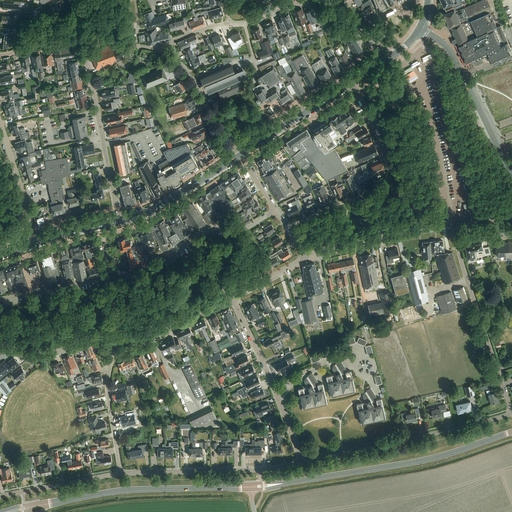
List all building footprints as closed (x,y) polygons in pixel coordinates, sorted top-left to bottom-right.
[(171,0),(172,2),(171,2),(172,6),(174,5),(174,10),(186,8),(185,3),(186,3),(185,0),(171,0)] [(208,0),(209,3),(203,4),(204,8),(214,6),(213,3),(218,2),(217,0),(208,0)] [(364,18),(368,15),(374,11),(371,7),(373,5),(370,0),(368,0),(362,4),(362,5),(358,8),(361,12),(364,18)] [(374,0),(374,1),(378,11),(379,11),(380,12),(388,9),(387,8),(389,7),(388,6),(389,5),(387,0),(386,0),(385,0),(374,0)] [(441,0),(447,13),(454,9),(454,8),(456,8),(465,3),(463,0),(441,0)] [(447,13),(441,15),(447,27),(450,26),(450,27),(450,26),(455,38),(456,41),(460,39),(461,42),(458,43),(458,44),(457,44),(465,63),(471,60),(472,61),(473,61),(475,65),(476,65),(483,63),(483,61),(481,56),(485,54),(487,57),(487,58),(486,58),(486,59),(487,59),(487,60),(488,60),(488,59),(489,59),(490,60),(491,61),(511,53),(510,49),(511,49),(501,25),(497,27),(493,20),(496,18),(494,13),(491,14),(490,12),(493,11),(487,0),(481,0),(461,9),(461,10),(458,11),(457,10),(455,11),(455,9),(456,9),(456,8),(454,8),(454,9),(447,13)] [(4,2),(4,4),(3,4),(2,7),(3,8),(3,9),(8,10),(12,10),(19,10),(19,6),(22,6),(22,2),(15,1),(14,3),(4,2)] [(213,17),(223,15),(221,7),(207,11),(208,16),(212,15),(213,17)] [(297,10),(302,26),(303,25),(302,23),(306,22),(304,16),(305,16),(304,13),(303,14),(302,10),(300,8),(297,10)] [(302,26),(297,10),(293,11),(297,25),(298,24),(299,27),(302,26)] [(148,29),(166,23),(169,22),(167,14),(155,17),(152,11),(144,14),(147,20),(146,20),(145,21),(146,24),(147,24),(148,29)] [(315,28),(314,25),(313,22),(316,20),(313,12),(310,11),(306,13),(314,31),(320,29),(319,26),(315,28)] [(282,19),(278,21),(282,30),(282,31),(287,29),(288,34),(291,33),(295,31),(294,30),(288,13),(288,14),(281,16),(281,19),(282,19)] [(198,24),(200,27),(206,25),(202,16),(198,17),(198,19),(197,17),(195,18),(196,20),(197,24),(198,24)] [(183,19),(169,23),(171,31),(185,26),(184,23),(183,19)] [(192,30),(200,27),(198,24),(197,24),(196,20),(195,20),(194,19),(189,21),(192,30)] [(271,32),(273,35),(274,39),(278,37),(277,33),(276,33),(275,30),(277,30),(275,25),(274,26),(272,20),(267,22),(271,32)] [(323,28),(328,37),(333,34),(328,25),(323,28)] [(161,36),(160,33),(157,33),(156,28),(151,29),(155,44),(163,41),(162,36),(161,36)] [(260,41),(263,40),(261,36),(262,36),(259,28),(252,30),(255,38),(259,37),(260,41)] [(149,45),(155,44),(151,29),(145,31),(149,45)] [(162,36),(163,41),(163,42),(170,40),(168,31),(166,31),(166,30),(164,31),(165,32),(160,33),(161,36),(162,36)] [(234,46),(240,43),(238,40),(245,37),(242,30),(233,35),(235,39),(231,41),(234,46)] [(195,44),(197,43),(196,40),(197,40),(195,34),(188,38),(190,43),(191,42),(192,43),(192,45),(195,44)] [(221,43),(225,41),(223,36),(221,37),(219,34),(212,38),(216,47),(221,44),(221,43)] [(345,39),(342,40),(345,44),(347,43),(349,46),(346,48),(351,56),(355,54),(356,56),(362,52),(355,40),(356,39),(353,35),(345,39)] [(0,46),(4,47),(4,48),(6,48),(6,47),(7,48),(8,41),(10,41),(10,42),(15,42),(15,38),(8,38),(8,40),(1,39),(0,38),(0,46)] [(197,49),(195,44),(192,45),(192,43),(191,42),(190,43),(188,38),(179,42),(182,49),(183,49),(191,46),(193,50),(194,50),(197,49)] [(268,39),(260,42),(263,50),(268,48),(270,48),(270,46),(268,39)] [(333,49),(337,55),(336,55),(343,67),(351,61),(344,50),(340,44),(333,49)] [(107,46),(114,63),(121,60),(120,58),(124,57),(119,46),(112,48),(111,45),(107,46)] [(114,63),(107,46),(90,53),(97,70),(114,63)] [(203,58),(201,55),(197,57),(196,54),(195,54),(193,50),(191,46),(183,49),(187,58),(188,58),(190,63),(203,58)] [(225,49),(230,57),(231,56),(234,54),(230,46),(225,49)] [(66,49),(67,58),(74,56),(73,48),(66,49)] [(260,59),(270,55),(268,48),(263,50),(258,52),(260,59)] [(335,73),(337,72),(342,68),(334,55),(335,55),(331,48),(328,50),(327,50),(325,51),(326,52),(328,57),(329,57),(330,59),(327,60),(330,66),(335,73)] [(63,66),(62,60),(61,59),(60,50),(59,50),(59,52),(54,53),(55,61),(59,61),(59,63),(59,67),(63,66)] [(52,65),(55,65),(53,53),(43,55),(45,67),(51,65),(52,65)] [(204,54),(201,55),(203,58),(190,63),(192,67),(201,63),(200,61),(206,59),(204,54)] [(35,68),(40,67),(41,72),(39,72),(40,79),(44,78),(43,72),(44,71),(43,67),(42,67),(40,55),(33,57),(35,68)] [(309,90),(318,84),(316,81),(317,80),(302,55),(292,61),(309,90)] [(213,56),(208,58),(211,64),(216,61),(215,58),(214,59),(213,56)] [(230,57),(221,58),(224,65),(232,61),(231,56),(230,57)] [(29,57),(22,58),(23,67),(22,67),(23,72),(29,71),(28,66),(31,66),(29,57)] [(70,63),(71,69),(79,67),(77,61),(74,62),(73,59),(66,60),(66,63),(70,63)] [(322,82),(325,80),(331,76),(320,59),(311,64),(312,66),(322,82)] [(147,87),(165,80),(165,82),(178,77),(174,71),(169,72),(167,66),(169,66),(168,62),(158,65),(159,67),(142,74),(147,87)] [(9,69),(13,68),(12,64),(8,65),(8,63),(0,64),(0,71),(0,73),(10,71),(9,69)] [(286,72),(282,64),(277,66),(280,74),(286,72)] [(201,79),(204,87),(209,85),(211,89),(217,87),(222,97),(239,90),(241,89),(243,88),(239,79),(247,76),(244,68),(235,73),(232,65),(201,79)] [(267,69),(264,70),(262,72),(262,73),(258,75),(262,82),(253,88),(261,102),(265,100),(267,104),(277,97),(281,104),(284,102),(286,105),(293,100),(281,80),(282,80),(273,65),(272,66),(269,67),(267,69)] [(80,74),(79,67),(71,69),(73,76),(80,74)] [(410,85),(420,79),(413,68),(404,74),(410,85)] [(126,83),(138,81),(135,74),(131,72),(126,83)] [(299,97),(302,95),(306,92),(301,84),(302,83),(296,72),(292,74),(290,75),(286,77),(292,88),(293,88),(295,92),(296,92),(299,97)] [(82,80),(80,74),(73,76),(74,82),(71,83),(83,81),(82,80)] [(7,84),(15,82),(14,75),(5,77),(1,78),(2,84),(6,83),(7,84)] [(173,86),(175,89),(177,92),(179,90),(180,92),(186,88),(181,80),(175,84),(173,86)] [(71,83),(72,86),(68,87),(69,91),(84,87),(83,81),(71,83)] [(13,88),(7,89),(7,91),(3,91),(4,97),(8,96),(8,99),(15,98),(20,97),(20,94),(14,95),(13,88)] [(76,96),(76,98),(86,95),(85,93),(84,93),(83,88),(74,91),(75,94),(76,96)] [(110,96),(116,95),(116,97),(119,96),(118,90),(119,89),(118,88),(114,89),(102,91),(102,94),(101,95),(102,97),(103,97),(107,97),(110,97),(110,96)] [(86,95),(76,98),(78,105),(79,108),(88,106),(87,101),(86,95)] [(186,109),(196,103),(193,97),(187,100),(188,101),(186,102),(186,104),(186,105),(185,106),(184,103),(169,107),(171,113),(186,109)] [(117,109),(116,104),(121,103),(120,98),(114,99),(114,101),(105,103),(105,107),(104,107),(105,109),(106,109),(106,110),(109,109),(109,111),(117,109)] [(10,104),(5,105),(6,111),(16,108),(18,108),(22,107),(21,105),(24,104),(23,100),(17,102),(18,105),(16,106),(14,101),(10,102),(10,104)] [(188,114),(187,110),(189,109),(189,110),(192,108),(192,109),(198,106),(196,103),(186,109),(171,113),(172,119),(188,114)] [(22,107),(18,108),(20,115),(24,114),(27,113),(25,109),(23,109),(22,107)] [(18,116),(16,108),(6,111),(8,117),(13,115),(14,117),(18,116)] [(331,119),(341,134),(347,130),(345,128),(349,126),(347,124),(354,119),(348,109),(337,116),(337,115),(331,119)] [(107,124),(123,121),(122,116),(133,114),(132,110),(119,113),(120,115),(106,118),(107,124)] [(202,121),(203,121),(199,113),(193,116),(193,117),(188,120),(187,119),(183,121),(187,129),(202,121)] [(73,119),(74,125),(69,126),(70,131),(60,133),(62,139),(71,137),(71,139),(88,136),(85,120),(86,120),(85,116),(73,119)] [(153,117),(146,118),(148,127),(155,126),(153,117)] [(314,133),(314,134),(312,135),(325,153),(337,145),(333,138),(338,134),(330,121),(317,130),(313,132),(314,133)] [(19,129),(17,125),(11,127),(13,131),(12,132),(13,135),(14,135),(20,133),(22,139),(31,136),(29,131),(26,132),(24,128),(19,129)] [(110,136),(127,133),(126,125),(109,129),(110,133),(109,133),(109,135),(110,135),(110,136)] [(204,137),(208,135),(206,130),(206,129),(205,128),(204,128),(204,127),(192,132),(193,132),(190,134),(189,132),(183,134),(184,137),(190,134),(193,141),(195,140),(196,142),(200,141),(199,139),(204,137)] [(357,136),(359,138),(367,133),(368,132),(367,129),(365,129),(362,130),(360,127),(352,131),(350,132),(350,133),(349,134),(350,136),(349,137),(351,140),(357,136)] [(289,152),(290,154),(302,167),(310,161),(326,181),(347,171),(348,171),(343,161),(347,160),(347,162),(352,160),(351,158),(352,158),(353,160),(356,159),(357,163),(358,162),(358,163),(378,155),(378,154),(374,145),(350,155),(350,154),(342,158),(341,158),(335,148),(325,154),(316,143),(317,143),(311,136),(310,134),(309,132),(307,129),(290,139),(288,141),(286,142),(288,145),(285,148),(289,152)] [(372,139),(371,137),(370,137),(369,137),(368,138),(367,137),(364,139),(362,140),(363,142),(365,146),(373,143),(373,142),(373,141),(372,140),(372,139)] [(17,150),(18,150),(28,148),(29,152),(35,150),(32,141),(26,142),(26,140),(16,143),(16,144),(15,145),(15,146),(15,147),(16,148),(16,149),(17,149),(17,150)] [(75,152),(94,148),(93,143),(81,146),(81,145),(74,147),(75,152)] [(125,143),(114,145),(120,174),(131,172),(125,143)] [(153,163),(151,164),(155,173),(157,172),(158,175),(157,175),(162,185),(164,184),(165,186),(168,185),(169,186),(169,185),(169,184),(170,184),(172,183),(174,186),(181,181),(180,178),(181,177),(182,177),(198,167),(197,165),(198,165),(191,155),(193,154),(187,143),(168,149),(163,152),(167,159),(158,164),(161,170),(157,172),(153,163)] [(195,149),(198,154),(196,155),(198,158),(199,160),(200,160),(203,164),(207,162),(208,162),(210,161),(210,160),(214,157),(212,153),(214,152),(213,150),(212,149),(210,150),(207,145),(204,147),(202,144),(195,149)] [(43,149),(44,153),(45,161),(53,159),(57,158),(56,153),(52,154),(52,153),(50,154),(49,148),(43,149)] [(95,152),(94,148),(75,152),(77,159),(84,158),(83,155),(95,152)] [(44,153),(43,149),(30,153),(31,157),(44,153)] [(262,169),(260,170),(261,171),(263,174),(265,173),(272,168),(275,174),(278,172),(279,171),(272,159),(275,158),(272,153),(269,155),(268,154),(264,157),(261,159),(257,162),(261,168),(262,169)] [(32,164),(35,163),(35,162),(32,163),(29,156),(21,158),(22,162),(19,163),(20,166),(21,166),(22,169),(23,169),(32,166),(32,164)] [(52,209),(53,214),(65,211),(63,201),(62,200),(63,200),(63,199),(65,198),(60,178),(71,174),(69,165),(68,162),(67,156),(57,158),(53,159),(45,161),(46,169),(42,170),(43,171),(39,172),(41,181),(42,184),(48,183),(49,191),(52,201),(50,202),(50,203),(49,203),(51,209),(52,209)] [(84,158),(77,159),(78,165),(73,166),(74,169),(81,168),(81,166),(85,165),(84,158)] [(277,166),(279,171),(287,166),(286,164),(292,160),(291,159),(280,165),(279,165),(277,166)] [(383,165),(381,160),(378,161),(377,160),(373,161),(374,163),(371,164),(371,166),(367,168),(369,173),(373,171),(374,172),(384,168),(384,167),(384,165),(383,165)] [(25,175),(26,175),(33,173),(32,170),(41,167),(42,170),(46,169),(45,161),(41,162),(35,164),(35,163),(32,164),(32,166),(23,169),(24,172),(23,172),(24,175),(25,175)] [(155,196),(155,197),(163,194),(158,182),(160,181),(149,162),(141,166),(139,167),(147,187),(150,186),(155,196)] [(361,175),(365,183),(370,181),(367,174),(369,173),(367,168),(365,164),(361,166),(364,173),(361,175)] [(309,177),(316,171),(313,167),(306,172),(309,177)] [(265,173),(263,174),(262,175),(278,201),(294,191),(281,170),(279,171),(278,172),(275,174),(272,168),(265,173)] [(308,183),(299,168),(293,172),(302,187),(308,183)] [(103,189),(102,185),(103,184),(100,172),(93,174),(95,180),(97,191),(94,192),(94,193),(90,194),(86,195),(87,199),(91,198),(91,201),(92,201),(93,202),(96,201),(96,200),(105,198),(103,189)] [(238,172),(220,184),(221,186),(222,185),(235,206),(245,200),(241,194),(238,188),(246,183),(238,172)] [(35,180),(33,173),(26,175),(28,182),(35,180)] [(360,186),(365,183),(361,175),(356,177),(360,186)] [(352,189),(355,188),(353,184),(354,184),(350,176),(344,179),(347,186),(348,186),(349,190),(350,190),(351,190),(352,190),(352,189)] [(342,194),(340,189),(344,187),(339,177),(336,178),(338,182),(331,185),(336,197),(342,194)] [(140,183),(136,185),(137,187),(135,188),(136,189),(135,189),(138,195),(142,203),(147,201),(146,200),(149,199),(146,192),(147,191),(145,186),(141,187),(140,183)] [(129,184),(125,185),(120,186),(123,198),(123,201),(124,201),(125,205),(128,206),(135,205),(133,197),(129,184)] [(215,220),(225,213),(235,207),(221,186),(220,184),(210,191),(211,192),(206,196),(205,194),(201,196),(207,205),(206,205),(215,220)] [(323,185),(314,189),(317,197),(319,196),(322,203),(326,201),(328,200),(328,201),(329,200),(326,193),(327,193),(323,185)] [(243,192),(241,194),(245,200),(251,196),(250,194),(252,193),(247,186),(241,190),(243,192)] [(76,196),(75,193),(79,192),(78,187),(71,189),(75,204),(76,205),(78,205),(78,203),(79,203),(78,196),(76,196)] [(201,205),(206,213),(203,216),(208,224),(211,222),(215,220),(206,205),(207,205),(201,196),(196,200),(200,205),(201,205)] [(308,198),(305,200),(305,201),(304,202),(306,207),(314,204),(311,197),(308,198)] [(242,206),(244,210),(257,202),(256,201),(254,202),(252,198),(246,202),(247,203),(242,206)] [(297,207),(300,205),(297,199),(290,202),(292,206),(285,209),(288,215),(298,211),(297,207)] [(241,218),(246,215),(246,216),(253,212),(252,210),(259,206),(257,202),(244,210),(245,211),(239,214),(241,218)] [(194,230),(205,223),(197,210),(196,211),(190,203),(183,209),(188,217),(185,219),(182,221),(183,222),(184,221),(191,231),(194,230)] [(42,223),(42,222),(46,221),(46,220),(49,220),(47,216),(45,216),(44,213),(43,213),(42,211),(44,210),(43,209),(47,208),(46,204),(33,209),(35,216),(34,216),(37,225),(42,223)] [(179,241),(192,233),(191,231),(184,221),(183,222),(182,221),(177,212),(168,218),(170,221),(167,223),(173,232),(179,241)] [(171,233),(173,232),(167,223),(166,224),(164,220),(155,225),(156,229),(153,231),(156,238),(163,250),(169,248),(166,241),(168,241),(168,240),(166,235),(170,234),(171,233)] [(267,233),(264,234),(267,238),(273,234),(272,232),(275,230),(271,224),(264,228),(267,233)] [(149,227),(144,229),(140,231),(142,236),(140,236),(143,244),(140,246),(144,259),(149,257),(162,250),(159,244),(156,238),(153,231),(151,231),(149,227)] [(265,239),(262,234),(257,236),(259,239),(260,239),(261,242),(265,239)] [(283,242),(279,237),(272,241),(276,247),(283,242)] [(146,265),(144,259),(140,246),(131,248),(130,245),(130,244),(132,244),(132,241),(129,242),(129,240),(129,241),(128,238),(123,239),(122,238),(120,239),(120,240),(119,240),(119,241),(118,241),(117,242),(118,244),(119,245),(120,245),(121,250),(125,249),(126,250),(127,251),(131,267),(138,265),(138,267),(146,265)] [(511,240),(508,241),(509,242),(504,243),(504,244),(496,244),(497,256),(505,256),(505,258),(511,257),(511,240)] [(435,259),(439,271),(434,273),(434,276),(440,274),(443,284),(460,278),(451,252),(443,253),(442,241),(430,242),(431,254),(435,254),(436,258),(435,259)] [(82,253),(83,257),(92,255),(94,255),(92,247),(93,245),(93,244),(91,243),(91,242),(82,245),(83,250),(84,253),(82,253)] [(422,243),(423,254),(421,254),(421,261),(430,260),(431,254),(430,242),(422,243)] [(476,257),(491,254),(489,246),(483,248),(482,243),(466,246),(469,263),(477,261),(476,257)] [(70,249),(72,255),(73,257),(74,265),(71,266),(73,276),(76,275),(77,279),(87,277),(85,266),(83,257),(82,253),(80,245),(72,247),(72,248),(70,249)] [(291,255),(287,249),(283,251),(281,248),(269,256),(271,258),(277,254),(280,258),(282,256),(284,259),(291,255)] [(393,259),(399,257),(397,248),(392,249),(392,250),(388,251),(389,256),(385,256),(387,264),(393,262),(393,259)] [(59,251),(61,260),(69,258),(69,257),(66,249),(59,251)] [(46,255),(55,284),(62,283),(57,262),(55,263),(52,253),(46,255)] [(359,266),(364,288),(364,289),(385,284),(381,261),(373,263),(372,260),(371,260),(369,254),(359,256),(361,265),(359,266)] [(40,257),(48,283),(49,282),(50,285),(55,284),(46,255),(40,257)] [(83,257),(85,266),(88,265),(94,264),(92,255),(83,257)] [(69,258),(61,260),(62,261),(63,267),(71,266),(74,265),(73,257),(69,258)] [(276,257),(266,262),(269,267),(279,262),(276,257)] [(353,259),(347,260),(349,270),(351,269),(352,272),(351,272),(353,282),(357,281),(355,271),(353,259)] [(34,272),(40,270),(37,260),(27,264),(30,274),(34,272)] [(347,260),(339,262),(340,270),(341,270),(344,285),(348,284),(346,274),(344,274),(344,271),(349,270),(347,260)] [(328,272),(340,270),(339,263),(339,262),(336,263),(335,262),(327,263),(328,272)] [(302,274),(304,282),(307,296),(308,300),(302,301),(301,299),(295,300),(298,310),(302,309),(305,324),(316,321),(311,299),(312,299),(313,298),(312,296),(323,293),(318,270),(315,271),(314,263),(302,266),(303,270),(302,270),(303,274),(302,274)] [(15,265),(23,291),(30,290),(22,267),(19,268),(18,264),(15,265)] [(8,267),(17,293),(23,291),(15,265),(8,267)] [(85,266),(87,277),(99,274),(98,267),(92,268),(92,267),(89,268),(88,265),(85,266)] [(73,276),(71,266),(63,267),(65,278),(73,276)] [(4,269),(2,270),(8,286),(9,286),(12,294),(17,293),(8,267),(4,269)] [(428,301),(424,288),(419,269),(406,273),(414,305),(428,301)] [(409,292),(408,288),(403,274),(390,278),(396,296),(409,292)] [(456,303),(457,302),(462,301),(467,299),(462,287),(452,290),(456,303)] [(279,289),(274,292),(279,302),(280,304),(283,309),(286,308),(284,303),(286,302),(283,296),(282,293),(281,294),(279,289)] [(391,291),(380,294),(385,313),(396,311),(393,302),(391,291)] [(450,291),(436,296),(437,298),(436,298),(437,303),(438,302),(442,314),(456,309),(450,291)] [(279,302),(274,292),(269,294),(271,299),(272,301),(276,307),(279,306),(279,305),(280,304),(279,302)] [(270,311),(269,309),(269,308),(264,297),(258,300),(262,307),(260,308),(262,312),(264,312),(265,313),(270,311)] [(382,302),(368,305),(371,315),(384,313),(382,302)] [(261,315),(260,316),(257,309),(255,310),(253,304),(246,307),(249,314),(247,314),(249,321),(256,318),(257,320),(259,326),(265,323),(261,315)] [(330,304),(323,306),(326,317),(332,316),(330,304)] [(229,308),(221,312),(224,318),(223,319),(223,320),(221,321),(225,330),(228,329),(229,331),(226,332),(231,344),(239,341),(240,342),(245,339),(234,315),(233,316),(229,308)] [(299,324),(302,323),(297,309),(293,311),(296,319),(289,322),(291,327),(299,324)] [(216,325),(220,323),(216,315),(215,316),(215,315),(213,316),(209,318),(215,331),(219,329),(216,325)] [(199,321),(205,337),(208,335),(204,327),(208,326),(204,319),(199,321)] [(203,338),(205,337),(199,321),(193,324),(196,331),(199,330),(203,338)] [(190,337),(189,335),(192,333),(189,326),(183,329),(186,336),(190,344),(193,343),(190,337)] [(180,339),(181,338),(182,342),(185,341),(187,345),(190,344),(186,336),(183,329),(177,332),(180,339)] [(284,330),(275,334),(271,336),(271,338),(267,340),(263,342),(266,348),(273,344),(275,343),(276,343),(276,342),(278,341),(286,337),(284,332),(285,332),(284,330)] [(166,340),(167,341),(170,347),(173,345),(176,350),(182,347),(178,338),(175,340),(173,337),(166,340)] [(215,353),(220,351),(215,339),(210,342),(215,353)] [(160,345),(163,352),(167,350),(169,355),(167,356),(169,360),(171,359),(172,363),(176,361),(174,357),(170,347),(167,341),(165,342),(160,345)] [(233,356),(245,350),(242,343),(230,349),(233,356)] [(94,371),(101,368),(98,362),(94,351),(96,350),(94,345),(93,345),(84,349),(88,357),(89,357),(90,360),(89,360),(91,366),(92,365),(94,371)] [(153,365),(156,363),(157,367),(160,365),(156,358),(158,358),(154,349),(150,350),(150,349),(147,350),(148,351),(147,352),(150,358),(149,358),(150,361),(151,360),(153,365)] [(219,352),(209,357),(211,362),(221,357),(219,352)] [(143,371),(149,368),(143,354),(142,354),(141,353),(139,354),(139,355),(136,357),(138,361),(138,362),(139,365),(140,364),(143,371)] [(278,372),(280,370),(282,375),(289,372),(287,367),(289,366),(288,363),(292,362),(291,359),(294,357),(292,353),(286,356),(287,359),(284,361),(275,365),(275,366),(275,367),(276,368),(278,372)] [(76,367),(72,356),(71,356),(70,355),(64,358),(65,362),(70,374),(73,373),(72,369),(76,367)] [(234,363),(234,362),(224,367),(227,373),(237,368),(240,367),(240,365),(242,364),(242,366),(246,364),(245,363),(249,361),(248,359),(249,358),(248,356),(247,356),(247,355),(237,360),(237,361),(238,362),(235,363),(234,363)] [(0,381),(0,377),(0,378),(11,370),(12,371),(20,365),(14,358),(6,364),(4,361),(0,364),(0,389),(5,396),(12,390),(11,389),(8,386),(3,379),(0,381)] [(128,360),(129,362),(127,363),(129,370),(129,371),(136,368),(133,358),(128,360)] [(128,360),(128,359),(124,360),(125,361),(119,364),(121,371),(122,371),(123,373),(129,370),(127,363),(129,362),(128,360)] [(60,374),(66,371),(64,367),(61,368),(58,361),(51,364),(55,372),(58,371),(60,374)] [(354,384),(351,371),(346,372),(345,371),(342,373),(340,370),(339,368),(337,366),(336,363),(336,365),(335,364),(334,365),(333,366),(333,368),(333,369),(333,371),(336,375),(336,376),(333,378),(332,375),(326,376),(329,389),(329,391),(329,392),(330,393),(330,394),(335,393),(336,395),(340,394),(340,392),(345,391),(346,393),(351,392),(350,390),(355,389),(355,387),(355,386),(355,385),(354,384)] [(169,377),(163,364),(158,366),(164,379),(169,377)] [(191,365),(183,369),(198,400),(206,396),(191,365)] [(244,377),(255,371),(252,365),(241,371),(244,377)] [(17,380),(26,373),(21,366),(12,374),(17,380)] [(161,391),(154,374),(152,374),(152,373),(147,375),(149,377),(148,377),(149,381),(150,381),(151,382),(150,382),(157,400),(158,399),(159,400),(163,399),(162,397),(165,396),(163,390),(161,391)] [(101,374),(92,376),(88,377),(89,382),(92,381),(93,383),(103,381),(102,380),(103,380),(103,378),(102,378),(101,374)] [(249,391),(248,388),(260,382),(257,376),(245,382),(247,386),(238,391),(240,395),(241,394),(247,392),(249,391)] [(323,404),(322,403),(327,401),(327,400),(327,399),(327,397),(326,397),(323,383),(318,384),(317,383),(314,385),(313,383),(311,380),(309,378),(308,376),(308,377),(308,378),(307,377),(306,378),(306,379),(305,380),(305,382),(306,384),(308,389),(305,391),(304,388),(298,389),(301,402),(301,403),(301,405),(302,405),(303,407),(308,406),(308,408),(313,407),(312,405),(318,404),(318,405),(323,404)] [(129,394),(135,393),(133,383),(126,385),(129,394)] [(87,391),(87,393),(85,393),(86,398),(93,396),(94,397),(96,396),(101,395),(99,388),(87,391)] [(253,399),(256,397),(265,394),(263,388),(254,391),(255,392),(251,393),(253,399)] [(492,403),(496,402),(496,403),(499,402),(496,392),(495,393),(494,388),(491,389),(493,393),(489,394),(492,403)] [(114,402),(128,399),(125,389),(115,392),(115,394),(112,394),(114,402)] [(382,398),(376,400),(376,399),(372,401),(371,398),(369,396),(368,393),(367,392),(366,393),(366,392),(365,393),(364,394),(363,395),(363,398),(367,404),(363,406),(362,403),(357,404),(360,417),(359,419),(359,420),(360,420),(361,422),(366,421),(366,423),(371,422),(370,420),(376,419),(376,421),(381,420),(380,418),(386,417),(385,415),(386,414),(386,413),(385,412),(382,398)] [(459,413),(472,410),(470,401),(457,404),(459,413)] [(102,407),(103,407),(102,402),(98,402),(91,403),(92,410),(102,408),(102,407)] [(268,403),(264,404),(263,403),(255,406),(258,413),(259,417),(264,415),(262,412),(271,409),(268,403)] [(437,418),(438,417),(442,416),(441,412),(446,410),(445,404),(437,406),(437,408),(434,409),(433,408),(432,408),(428,409),(429,415),(433,414),(433,418),(434,418),(437,418)] [(82,411),(81,407),(78,407),(80,417),(87,415),(86,410),(82,411)] [(212,407),(189,418),(194,430),(217,419),(218,420),(221,419),(220,416),(216,417),(212,407)] [(416,412),(407,415),(406,412),(401,414),(402,419),(407,418),(407,421),(413,420),(413,422),(418,421),(416,414),(420,413),(419,408),(415,409),(416,412)] [(240,412),(237,414),(238,418),(241,417),(241,415),(248,412),(247,409),(240,412)] [(125,426),(131,424),(134,423),(134,420),(136,420),(134,411),(132,412),(129,413),(127,413),(127,417),(121,418),(123,426),(125,426)] [(268,427),(269,429),(275,427),(272,419),(274,418),(273,415),(265,419),(268,425),(268,427)] [(103,423),(103,421),(98,422),(97,416),(89,418),(91,428),(92,428),(93,432),(96,431),(96,432),(100,431),(101,431),(101,430),(107,429),(105,422),(103,423)] [(274,434),(276,440),(275,440),(276,445),(273,446),(274,453),(282,452),(281,443),(283,442),(280,432),(274,434)] [(106,449),(105,446),(109,445),(109,439),(100,440),(96,441),(96,444),(100,444),(101,449),(106,449)] [(253,447),(245,447),(245,453),(255,453),(255,441),(255,439),(252,440),(252,444),(253,444),(253,447)] [(258,441),(255,441),(255,453),(262,453),(261,447),(264,447),(264,439),(258,439),(258,441)] [(226,440),(226,453),(229,453),(230,454),(232,454),(232,453),(233,453),(233,447),(237,446),(237,440),(234,440),(234,443),(228,443),(228,440),(226,440)] [(166,446),(166,455),(166,456),(169,456),(169,455),(173,455),(173,448),(178,448),(178,442),(174,442),(169,442),(169,445),(169,446),(166,446)] [(196,448),(196,455),(203,455),(203,447),(207,447),(207,442),(200,442),(200,448),(196,448)] [(129,458),(136,457),(135,450),(131,450),(130,449),(131,449),(131,444),(125,444),(126,448),(127,447),(128,450),(127,451),(128,452),(127,453),(127,454),(128,454),(129,458)] [(135,450),(136,457),(137,457),(140,457),(140,456),(143,456),(142,451),(148,450),(147,444),(138,445),(138,449),(135,450)] [(166,455),(166,446),(165,444),(163,444),(163,448),(158,448),(158,449),(157,449),(157,451),(158,451),(158,456),(160,456),(164,456),(164,455),(166,455)] [(111,463),(111,462),(112,461),(111,456),(106,457),(105,456),(104,456),(103,451),(97,453),(96,453),(96,457),(97,457),(97,458),(97,459),(96,459),(97,464),(102,463),(105,463),(105,464),(111,463)] [(80,453),(76,454),(77,460),(74,461),(76,468),(80,468),(80,466),(83,466),(81,459),(80,453)] [(62,461),(65,460),(67,460),(68,462),(67,462),(69,469),(72,468),(72,469),(76,468),(74,461),(72,461),(70,456),(61,458),(62,461)] [(51,473),(51,469),(55,469),(53,460),(48,461),(49,465),(40,466),(41,475),(51,473)] [(2,468),(0,468),(0,473),(1,473),(3,482),(13,480),(11,472),(10,468),(2,469),(2,468)] [(20,470),(20,472),(19,472),(20,479),(33,477),(32,470),(27,471),(27,468),(20,470)]
